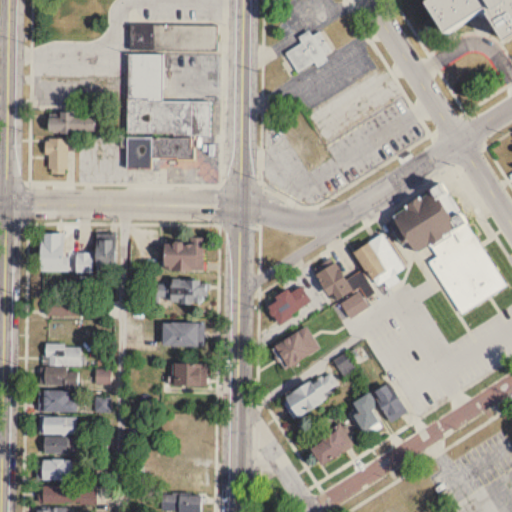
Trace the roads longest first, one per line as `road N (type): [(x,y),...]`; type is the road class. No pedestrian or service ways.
road 1 (tertiary): [(9,201),(2,511)]
road 2 (tertiary): [(241,291),(246,0)]
road 3 (residential): [(310,508),(511,378)]
road 4 (residential): [(241,203),(9,201)]
road 5 (tertiary): [(236,511),(241,291)]
road 6 (tertiary): [(12,0),(9,201)]
road 7 (residential): [(457,140),(369,0)]
road 8 (residential): [(238,393),(312,511)]
road 9 (residential): [(351,216),(241,291)]
road 10 (residential): [(351,216),(457,140)]
